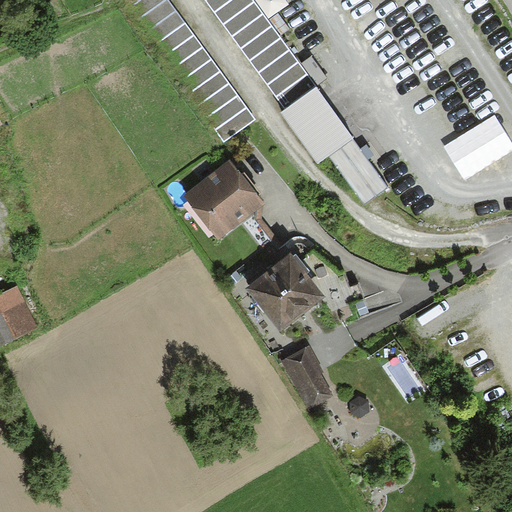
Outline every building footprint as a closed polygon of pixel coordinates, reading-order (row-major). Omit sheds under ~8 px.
[(130,6),(224,140),(253,119),(168,0),(137,0),(138,1),(130,6)] [(317,87),(253,0),(205,0),(285,110),(317,87)] [(311,56),(302,63),(317,85),(327,78),(311,56)] [(361,149),(317,87),(285,110),(281,113),(318,164),(329,157),(364,205),(389,187),(368,159),(361,149)] [(367,144),(361,149),(368,159),(374,155),(367,144)] [(185,203),(216,243),(261,209),(230,169),(185,203)] [(247,296),(279,338),(328,300),(295,259),(247,296)] [(9,294),(0,298),(0,346),(27,334),(9,294)] [(307,412),(332,399),(307,351),(282,364),(307,412)] [(403,355),(387,365),(408,400),(424,391),(403,355)]
